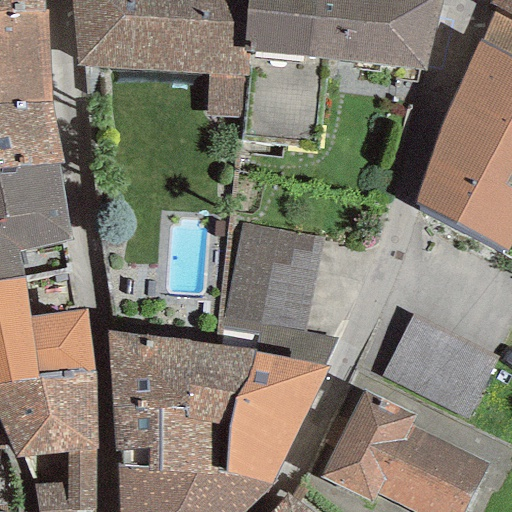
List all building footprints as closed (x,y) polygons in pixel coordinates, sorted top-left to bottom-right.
[(0,0),(0,10),(43,10),(42,0),(0,0)] [(247,0),(69,0),(75,67),(209,76),(207,116),(242,119),(250,53),(242,52),(247,0)] [(440,0),(247,0),(242,52),(250,53),(323,60),(425,71),(440,0)] [(511,17),(511,0),(490,0),(489,5),(496,9),(511,17)] [(483,42),(511,58),(511,17),(496,9),(483,42)] [(48,10),(43,10),(0,10),(0,103),(50,103),(48,10)] [(443,121),(414,203),(506,251),(511,239),(511,190),(503,185),(511,169),(511,58),(483,42),(479,41),(443,121)] [(240,143),(316,151),(323,60),(250,53),(242,119),(240,143)] [(0,169),(56,165),(63,164),(50,103),(0,103),(0,169)] [(0,169),(0,282),(23,278),(24,284),(70,274),(64,243),(71,241),(56,165),(0,169)] [(304,332),(322,239),(240,224),(221,330),(258,337),(261,324),(304,332)] [(93,370),(86,312),(29,316),(24,284),(23,278),(0,282),(0,385),(37,379),(36,372),(93,370)] [(495,358),(412,315),(382,374),(465,416),(495,358)] [(322,367),(335,340),(304,332),(261,324),(258,337),(255,351),(322,367)] [(171,340),(106,332),(112,408),(207,424),(228,427),(235,400),(255,351),(171,340)] [(269,485),(328,368),(322,367),(255,351),(235,400),(228,427),(225,468),(224,473),(269,485)] [(0,424),(15,458),(23,459),(33,485),(66,483),(67,454),(93,451),(98,451),(93,370),(36,372),(37,379),(0,385),(0,424)] [(362,392),(320,478),(370,504),(376,495),(411,511),(463,511),(486,465),(409,428),(414,416),(362,392)] [(114,468),(210,477),(209,468),(207,424),(112,408),(114,468)] [(92,511),(93,451),(67,454),(66,483),(33,485),(37,511),(92,511)] [(116,511),(241,511),(269,485),(224,473),(225,468),(209,468),(210,477),(114,468),(116,511)] [(309,511),(286,494),(270,511),(309,511)]
